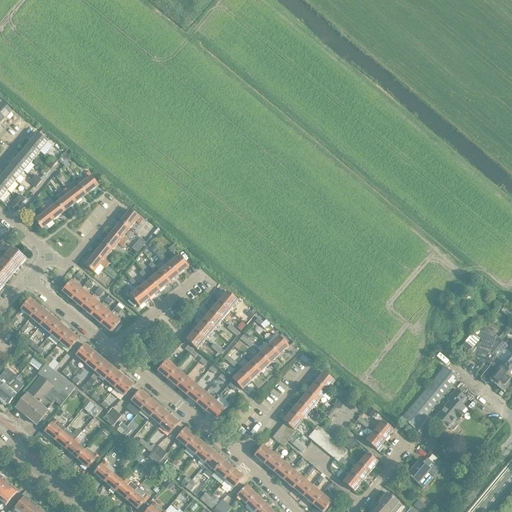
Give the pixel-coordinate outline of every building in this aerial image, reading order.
[(0,106),(0,119),(3,123),(12,114),(3,104),(0,106)] [(30,145),(40,153),(48,143),(38,135),(30,145)] [(22,154),(32,163),(40,153),(30,145),(22,154)] [(59,162),(63,165),(67,170),(71,166),(66,161),(72,154),(68,150),(59,162)] [(14,164),(24,173),(32,163),(22,154),(14,164)] [(49,161),(55,166),(58,162),(52,157),(49,161)] [(55,166),(49,161),(46,164),(52,169),(55,166)] [(6,174),(16,182),(24,173),(14,164),(6,174)] [(0,180),(0,185),(8,192),(16,182),(6,174),(0,180)] [(80,187),(87,196),(98,187),(92,178),(89,174),(85,177),(77,183),(80,187)] [(33,180),(39,185),(42,181),(36,176),(33,180)] [(39,185),(33,180),(30,184),(36,189),(39,185)] [(0,201),(8,192),(0,185),(0,201)] [(65,191),(76,204),(87,196),(80,187),(73,193),(69,188),(65,191)] [(76,204),(65,191),(62,194),(65,198),(58,204),(65,213),(76,204)] [(17,199),(23,204),(26,201),(20,196),(17,199)] [(23,204),(17,199),(10,208),(16,213),(23,204)] [(65,213),(58,204),(50,210),(47,205),(43,208),(54,221),(65,213)] [(54,221),(43,208),(40,211),(43,215),(36,221),(43,230),(54,221)] [(121,223),(130,230),(136,222),(140,225),(143,221),(139,218),(138,218),(130,211),(121,223)] [(112,234),(125,244),(128,241),(124,237),(130,230),(121,223),(112,234)] [(104,245),(112,251),(118,244),(122,248),(125,244),(112,234),(104,245)] [(5,247),(10,241),(6,237),(0,243),(5,247)] [(136,244),(132,249),(137,253),(141,249),(136,244)] [(95,255),(108,266),(111,263),(106,259),(112,251),(104,245),(95,255)] [(13,248),(5,257),(19,268),(27,260),(13,248)] [(166,260),(159,252),(155,255),(162,263),(166,260)] [(108,266),(95,255),(86,267),(98,276),(104,269),(105,270),(108,266)] [(179,256),(169,264),(179,276),(189,268),(179,256)] [(0,262),(0,267),(12,277),(19,268),(5,257),(0,262)] [(169,264),(159,272),(169,284),(179,276),(169,264)] [(0,282),(4,286),(12,277),(0,267),(0,282)] [(114,280),(117,275),(108,268),(105,273),(114,280)] [(159,272),(150,280),(160,292),(169,284),(159,272)] [(133,279),(129,282),(133,287),(137,284),(133,279)] [(146,283),(140,288),(150,300),(160,292),(150,280),(146,283)] [(73,301),(82,290),(72,282),(63,293),(73,301)] [(100,298),(105,292),(100,288),(95,294),(100,298)] [(132,298),(128,302),(134,308),(138,305),(140,308),(150,300),(140,288),(130,296),(132,298)] [(82,290),(73,301),(82,309),(91,298),(82,290)] [(219,303),(230,312),(238,302),(228,293),(219,303)] [(91,298),(82,309),(92,317),(101,306),(91,298)] [(31,319),(40,308),(30,300),(21,310),(31,319)] [(211,312),(222,321),(230,312),(219,303),(211,312)] [(101,306),(92,317),(101,325),(110,314),(101,306)] [(41,327),(50,316),(40,308),(31,319),(41,327)] [(203,322),(214,331),(222,321),(211,312),(203,322)] [(110,314),(101,325),(111,333),(120,322),(110,314)] [(51,335),(60,324),(50,316),(41,327),(51,335)] [(195,331),(206,340),(214,331),(203,322),(195,331)] [(60,343),(69,332),(60,324),(51,335),(60,343)] [(484,365),(486,362),(493,354),(503,343),(481,324),(474,333),(476,335),(480,339),(469,353),(484,365)] [(240,334),(230,325),(227,329),(237,338),(240,334)] [(206,340),(195,331),(187,341),(198,350),(206,340)] [(69,332),(60,343),(70,351),(79,340),(69,332)] [(462,347),(469,353),(480,339),(476,335),(474,333),(462,347)] [(240,340),(250,348),(253,344),(244,336),(240,340)] [(270,346),(280,356),(289,347),(280,337),(270,346)] [(511,354),(511,356),(505,351),(508,347),(503,343),(493,354),(498,359),(495,362),(511,376),(511,354)] [(86,365),(95,354),(85,345),(76,356),(86,365)] [(221,356),(224,353),(214,345),(211,348),(221,356)] [(261,355),(271,365),(280,356),(270,346),(261,355)] [(42,356),(44,353),(39,348),(36,352),(42,356)] [(454,359),(460,363),(466,356),(460,351),(454,359)] [(24,361),(29,365),(35,357),(31,353),(24,361)] [(95,354),(86,365),(96,373),(105,362),(95,354)] [(505,392),(511,384),(511,376),(495,362),(498,359),(493,354),(486,362),(490,366),(481,377),(481,380),(485,384),(488,384),(491,381),(505,392)] [(252,363),(261,373),(271,365),(261,355),(252,363)] [(43,363),(46,366),(48,367),(54,360),(49,356),(43,363)] [(234,367),(237,364),(227,356),(224,359),(234,367)] [(202,359),(199,362),(204,367),(207,363),(202,359)] [(106,381),(115,370),(105,362),(96,373),(91,378),(95,382),(100,376),(106,381)] [(168,381),(177,370),(167,362),(158,373),(168,381)] [(243,372),(252,382),(261,373),(252,363),(243,372)] [(63,380),(48,367),(46,366),(38,375),(41,378),(16,408),(37,426),(48,413),(47,412),(55,402),(61,406),(75,389),(63,380)] [(212,367),(209,370),(214,375),(217,371),(212,367)] [(421,434),(432,421),(427,416),(458,379),(444,368),(402,418),(421,434)] [(16,380),(18,378),(7,369),(0,378),(0,398),(0,399),(16,380)] [(115,389),(124,378),(115,370),(106,381),(115,389)] [(177,370),(168,381),(178,389),(187,378),(177,370)] [(252,382),(243,372),(233,381),(243,391),(252,382)] [(316,383),(327,392),(335,382),(324,373),(316,383)] [(80,383),(72,376),(69,380),(77,386),(80,383)] [(124,378),(115,389),(125,397),(134,386),(124,378)] [(187,378),(178,389),(187,397),(196,386),(187,378)] [(24,386),(20,383),(16,380),(0,399),(8,406),(16,396),(24,386)] [(327,392),(316,383),(308,392),(319,402),(327,392)] [(196,386),(187,397),(197,405),(206,394),(196,386)] [(457,390),(452,396),(447,402),(449,403),(436,419),(448,430),(466,408),(462,405),(467,399),(457,390)] [(142,411),(150,400),(140,392),(132,402),(142,411)] [(319,402),(308,392),(300,402),(311,411),(319,402)] [(206,394),(197,405),(207,413),(215,402),(206,394)] [(151,419),(160,408),(150,400),(142,411),(151,419)] [(84,410),(94,418),(100,410),(90,402),(84,410)] [(109,407),(104,402),(101,406),(106,411),(109,407)] [(215,402),(207,413),(216,421),(225,410),(215,402)] [(311,411),(300,402),(292,412),(303,421),(311,411)] [(326,417),(330,420),(338,411),(334,407),(326,417)] [(109,423),(118,412),(113,408),(104,419),(109,423)] [(161,427),(170,416),(160,408),(151,419),(161,427)] [(123,416),(118,412),(109,423),(114,427),(123,416)] [(284,422),(285,423),(295,431),(303,421),(292,412),(284,422)] [(170,416),(161,427),(171,435),(180,424),(170,416)] [(356,422),(365,429),(369,426),(360,418),(356,422)] [(56,442),(66,429),(55,419),(52,423),(52,424),(45,432),(56,442)] [(119,427),(128,435),(131,431),(122,423),(119,427)] [(282,428),(292,436),(296,432),(295,431),(285,423),(282,428)] [(375,432),(386,441),(394,431),(383,423),(375,432)] [(309,438),(312,441),(322,431),(318,427),(309,438)] [(105,428),(102,432),(107,436),(110,432),(105,428)] [(292,436),(282,428),(278,432),(288,441),(292,436)] [(66,429),(56,442),(67,451),(77,438),(74,435),(66,429)] [(187,448),(196,438),(186,429),(177,440),(187,448)] [(316,445),(326,434),(322,431),(312,441),(316,445)] [(283,447),(288,441),(278,432),(273,438),(283,447)] [(386,441),(375,432),(367,442),(377,451),(386,441)] [(321,448),(330,437),(326,434),(316,445),(321,448)] [(293,445),(297,440),(292,436),(288,441),(293,445)] [(330,437),(321,448),(325,452),(334,441),(330,437)] [(77,438),(67,451),(78,459),(88,447),(77,438)] [(197,457),(206,446),(196,438),(187,448),(197,457)] [(350,438),(344,446),(345,447),(348,449),(354,442),(351,439),(350,438)] [(139,444),(151,453),(156,447),(153,444),(151,447),(142,440),(139,444)] [(334,441),(325,452),(330,456),(339,445),(334,441)] [(300,443),(296,448),(303,453),(307,448),(300,443)] [(339,445),(330,456),(334,459),(343,448),(339,445)] [(149,457),(154,461),(163,450),(158,446),(149,457)] [(206,446),(197,457),(205,464),(206,465),(215,454),(206,446)] [(265,465),(274,454),(264,446),(255,457),(265,465)] [(88,447),(78,459),(89,469),(95,461),(96,461),(99,457),(96,454),(95,455),(87,449),(88,447)] [(348,452),(343,448),(334,459),(338,463),(348,452)] [(130,455),(140,464),(144,459),(134,450),(130,455)] [(158,465),(164,458),(167,454),(163,450),(154,461),(158,465)] [(216,473),(225,462),(215,454),(206,465),(205,464),(202,468),(206,471),(203,475),(209,479),(215,472),(216,473)] [(274,454),(265,465),(275,473),(284,462),(278,458),(274,454)] [(360,464),(371,473),(379,463),(368,454),(360,464)] [(106,483),(116,471),(104,461),(101,465),(94,474),(106,483)] [(167,461),(164,465),(169,469),(172,465),(167,461)] [(420,462),(408,476),(411,478),(411,479),(412,480),(413,480),(419,485),(431,471),(434,474),(438,469),(429,461),(425,465),(424,464),(424,465),(420,462)] [(226,481),(235,470),(225,462),(216,473),(226,481)] [(284,462),(275,473),(285,481),(293,471),(284,462)] [(352,473),(363,482),(371,473),(360,464),(352,473)] [(235,470),(226,481),(236,489),(244,478),(235,470)] [(116,471),(106,483),(116,492),(127,480),(116,471)] [(293,471),(285,481),(294,489),(303,479),(293,471)] [(363,482),(352,473),(344,483),(355,492),(363,482)] [(303,479),(294,489),(304,497),(313,487),(303,479)] [(127,480),(116,492),(127,501),(137,489),(127,480)] [(4,481),(0,486),(0,500),(12,487),(10,485),(10,484),(8,482),(7,483),(4,481)] [(187,488),(192,490),(196,483),(191,481),(187,488)] [(247,506),(257,496),(248,486),(238,496),(247,506)] [(0,500),(0,507),(3,504),(6,507),(18,492),(12,487),(0,500)] [(313,487),(304,497),(314,505),(323,495),(313,487)] [(137,489),(127,501),(138,510),(145,502),(146,502),(149,498),(137,489)] [(206,493),(200,500),(205,504),(211,498),(206,493)] [(387,494),(379,503),(389,511),(397,511),(402,507),(399,504),(387,494)] [(212,496),(211,498),(218,504),(220,502),(221,502),(213,495),(212,496)] [(323,495),(314,505),(321,511),(325,511),(333,503),(323,495)] [(253,511),(258,511),(266,505),(257,496),(247,506),(253,511)] [(23,511),(32,503),(25,497),(14,511),(15,511),(23,511)] [(211,498),(205,504),(213,511),(218,504),(211,498)] [(418,500),(414,506),(420,511),(421,511),(426,507),(418,500)] [(214,511),(221,511),(228,505),(223,501),(214,511)] [(37,511),(40,509),(32,503),(23,511),(37,511)] [(165,511),(154,503),(151,506),(151,507),(146,511),(165,511)] [(371,511),(389,511),(379,503),(371,511)]
